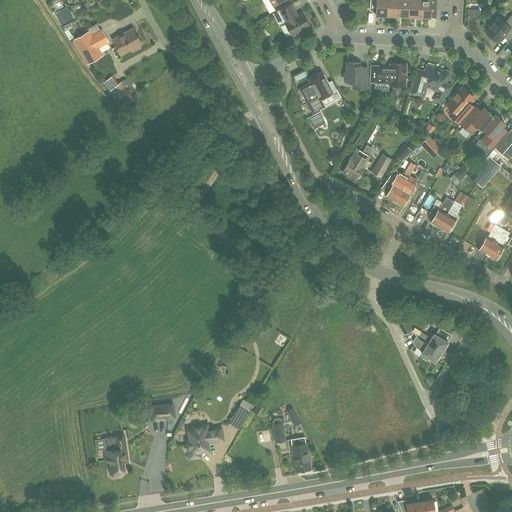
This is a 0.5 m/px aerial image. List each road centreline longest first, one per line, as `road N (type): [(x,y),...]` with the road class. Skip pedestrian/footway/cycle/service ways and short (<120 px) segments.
road 1 (residential): [(370,299),(346,294),(321,263),(242,118),(166,42),(142,0)]
road 2 (secondary): [(151,511),(463,458)]
road 3 (secondary): [(377,273),(340,249),(316,217),(243,85)]
road 4 (residential): [(460,349),(424,403),(370,299)]
road 5 (secondary): [(511,329),(452,293),(377,273)]
